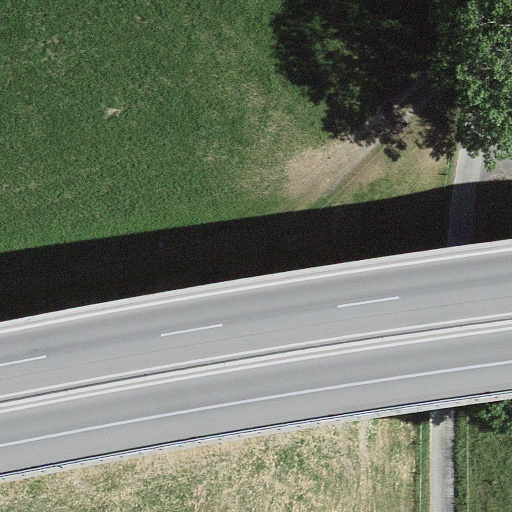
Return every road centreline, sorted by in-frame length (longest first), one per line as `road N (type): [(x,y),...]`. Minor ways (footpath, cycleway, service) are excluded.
road 1 (trunk): [(0,430),(511,346)]
road 2 (trunk): [(511,282),(0,365)]
road 3 (track): [(443,511),(457,244),(511,7)]
